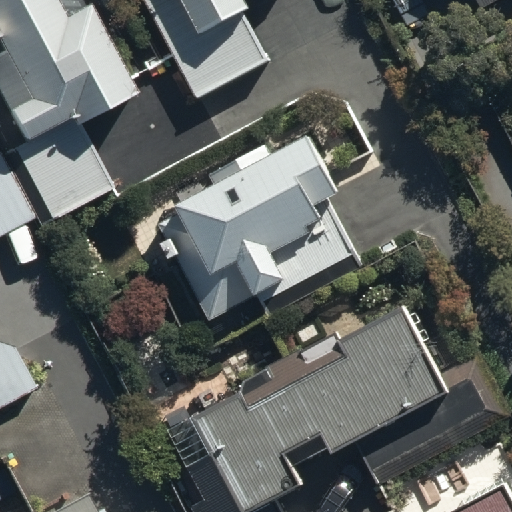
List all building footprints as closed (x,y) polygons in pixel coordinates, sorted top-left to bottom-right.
[(55,0),(0,0),(0,98),(23,145),(13,151),(48,221),(110,190),(74,118),(129,90),(84,0),(83,0),(61,11),(55,0)] [(139,0),(196,104),(268,64),(241,15),(251,9),(246,0),(139,0)] [(162,227),(207,314),(259,287),(262,293),(354,245),(325,189),(338,182),(307,121),(173,191),(185,215),(162,227)] [(0,149),(0,230),(33,214),(0,149)] [(197,494),(206,511),(280,511),(267,487),(298,470),(281,439),(316,421),(328,442),(349,430),(377,481),(509,410),(476,348),(437,369),(396,293),(335,325),(341,337),(245,389),(239,377),(190,404),(210,441),(184,455),(203,490),(197,494)] [(0,400),(32,384),(0,320),(0,400)] [(511,511),(511,494),(499,471),(424,511),(511,511)] [(107,511),(106,511),(98,511),(87,488),(37,511),(107,511)]
